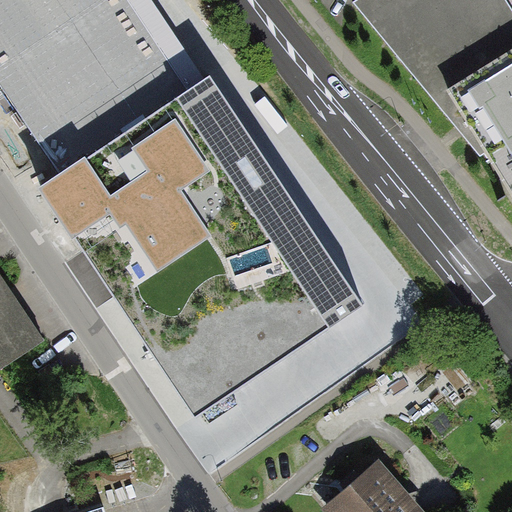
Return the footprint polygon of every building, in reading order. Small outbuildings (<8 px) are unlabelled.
[(126,0),(0,0),(0,83),(62,176),(86,159),(180,97),(189,93),(126,0)] [(150,0),(126,0),(189,93),(205,82),(150,0)] [(354,0),(352,2),(478,153),(486,148),(450,88),(511,50),(511,3),(510,0),(354,0)] [(511,50),(450,88),(486,148),(511,190),(511,50)] [(361,305),(210,79),(205,82),(189,93),(180,97),(333,325),(361,305)] [(333,325),(180,97),(86,159),(62,176),(43,188),(74,235),(196,417),(333,325)] [(0,369),(45,340),(0,273),(0,369)] [(417,511),(372,460),(316,509),(318,511),(417,511)] [(104,511),(102,503),(76,511),(104,511)]
